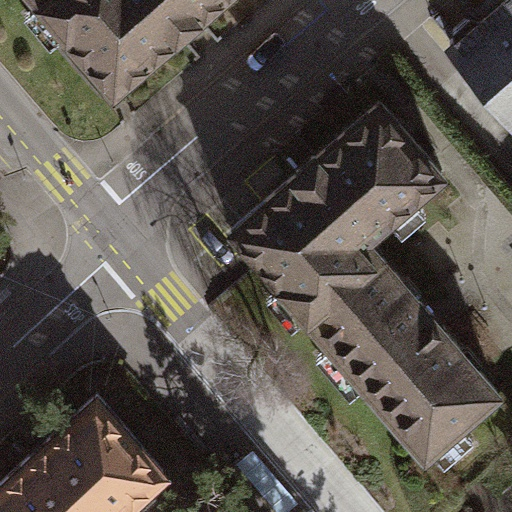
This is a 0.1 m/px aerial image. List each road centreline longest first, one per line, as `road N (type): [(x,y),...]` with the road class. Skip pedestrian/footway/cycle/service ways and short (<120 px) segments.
road 1 (residential): [(128,243),(350,511)]
road 2 (residential): [(356,0),(106,218)]
road 3 (residential): [(0,361),(128,243)]
road 4 (residential): [(0,94),(106,218)]
